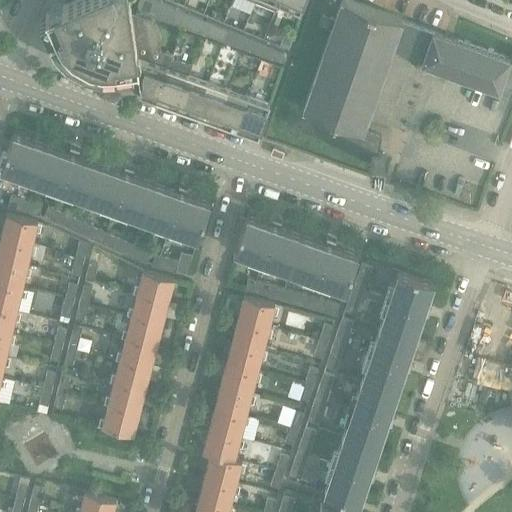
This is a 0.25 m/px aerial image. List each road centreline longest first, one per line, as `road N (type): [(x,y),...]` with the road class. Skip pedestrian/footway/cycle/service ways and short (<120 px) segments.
road 1 (residential): [(153,511),(244,164)]
road 2 (residential): [(487,247),(399,511)]
road 3 (tertiary): [(487,247),(244,164)]
road 4 (tertiary): [(244,164),(9,80)]
